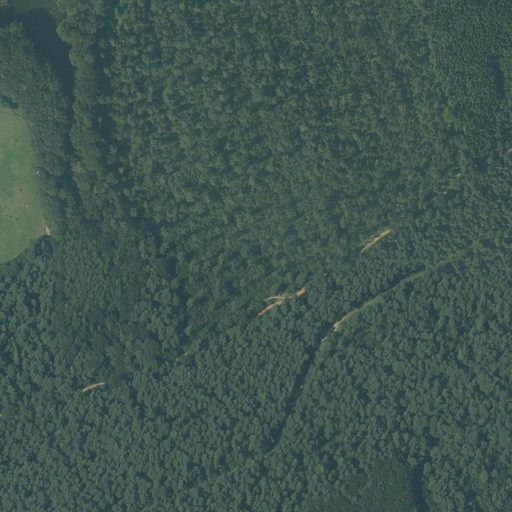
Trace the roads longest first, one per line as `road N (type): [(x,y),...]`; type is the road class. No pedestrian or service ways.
road 1 (track): [(325,339),(511,217)]
road 2 (track): [(511,321),(325,339)]
road 3 (track): [(325,339),(410,488)]
road 4 (unclassified): [(0,77),(30,113),(46,229)]
